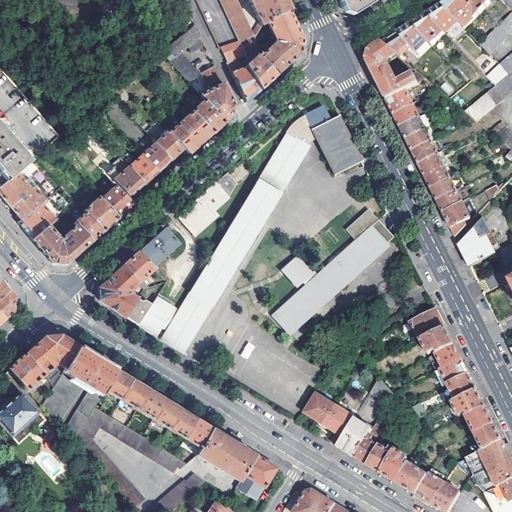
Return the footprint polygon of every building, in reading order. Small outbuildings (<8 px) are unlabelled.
[(218,0),(239,43),(253,36),(251,33),(235,0),(218,0)] [(247,0),(258,21),(260,26),(267,23),(266,21),(287,11),(282,0),(247,0)] [(340,0),(343,7),(358,11),(375,0),(340,0)] [(490,3),(487,0),(450,0),(441,6),(457,22),(464,29),(490,3)] [(173,8),(176,14),(189,8),(186,2),(173,8)] [(432,12),(427,15),(445,34),(457,22),(441,6),(432,12)] [(287,11),(266,21),(267,23),(276,43),(300,47),(302,41),(295,26),(287,11)] [(511,11),(479,44),(489,54),(511,31),(511,11)] [(428,42),(432,47),(445,34),(427,15),(416,22),(411,25),(428,42)] [(190,17),(178,26),(184,33),(193,25),(190,17)] [(253,36),(254,38),(260,26),(258,21),(251,33),(253,36)] [(160,53),(169,62),(179,53),(187,47),(198,38),(199,37),(193,25),(184,33),(160,53)] [(387,40),(402,55),(410,47),(416,53),(428,42),(411,25),(399,33),(387,40)] [(254,38),(253,36),(239,43),(245,54),(257,48),(257,46),(254,38)] [(187,47),(190,51),(195,51),(203,44),(198,38),(187,47)] [(276,43),(275,42),(260,56),(258,58),(274,77),(288,64),(299,53),(300,47),(276,43)] [(239,43),(220,49),(227,62),(237,59),(246,56),(245,54),(239,43)] [(383,43),(370,51),(367,63),(375,78),(377,82),(379,87),(386,101),(405,91),(427,80),(418,72),(397,84),(395,81),(396,80),(390,69),(389,69),(387,65),(396,58),(397,54),(383,43)] [(169,62),(188,84),(198,75),(179,53),(169,62)] [(260,56),(259,54),(244,67),(245,68),(259,90),(271,79),(274,77),(258,58),(260,56)] [(511,54),(500,65),(510,75),(511,73),(511,54)] [(227,62),(225,63),(244,103),(256,93),(259,90),(245,68),(242,69),(237,59),(227,62)] [(500,65),(493,71),(502,81),(510,75),(500,65)] [(213,66),(199,73),(205,84),(202,85),(206,92),(199,95),(203,100),(223,122),(226,120),(230,117),(231,110),(232,103),(213,66)] [(465,111),(478,122),(511,93),(511,73),(510,75),(502,81),(465,111)] [(440,87),(449,95),(454,89),(445,82),(440,87)] [(117,87),(112,92),(116,96),(121,92),(117,87)] [(405,91),(386,101),(388,104),(393,115),(413,105),(405,91)] [(223,122),(203,100),(191,112),(210,134),(215,130),(223,122)] [(413,105),(393,115),(395,118),(400,127),(419,118),(413,105)] [(362,162),(338,116),(328,120),(322,108),(304,117),(305,119),(299,122),(295,126),(289,134),(287,133),(211,256),(178,309),(156,297),(150,305),(137,325),(157,337),(163,328),(167,330),(161,340),(182,352),(308,146),(306,145),(310,140),(316,138),(334,175),(362,162)] [(182,148),(188,154),(200,144),(210,134),(191,112),(168,133),(182,148)] [(419,118),(400,127),(401,130),(406,139),(425,130),(419,118)] [(506,127),(502,122),(491,132),(495,136),(511,150),(506,157),(511,162),(511,132),(507,126),(506,127)] [(0,128),(0,185),(1,186),(15,174),(29,162),(0,128)] [(158,135),(160,138),(155,143),(170,160),(182,148),(168,133),(165,130),(158,135)] [(425,130),(406,139),(407,142),(412,152),(431,142),(425,130)] [(431,142),(412,152),(413,154),(419,165),(438,156),(431,142)] [(170,160),(155,143),(142,155),(157,172),(170,160)] [(448,165),(442,153),(438,156),(444,167),(448,165)] [(157,172),(142,155),(128,168),(143,185),(157,172)] [(438,156),(419,165),(420,168),(425,177),(444,167),(438,156)] [(444,167),(425,177),(426,180),(431,189),(450,179),(444,167)] [(128,168),(114,181),(128,197),(143,185),(128,168)] [(237,184),(227,173),(193,203),(178,216),(196,236),(218,216),(214,211),(229,197),(237,184)] [(1,186),(0,186),(0,197),(9,208),(32,188),(34,187),(27,179),(23,182),(15,174),(1,186)] [(450,179),(431,189),(432,191),(437,201),(456,191),(450,179)] [(490,200),(499,190),(497,185),(486,191),(490,200)] [(132,205),(115,186),(100,199),(117,218),(120,215),(132,205)] [(9,208),(19,220),(40,203),(43,201),(32,188),(9,208)] [(456,191),(437,201),(438,203),(444,214),(462,204),(456,191)] [(98,198),(83,211),(84,213),(101,232),(104,229),(117,218),(100,199),(98,198)] [(29,237),(31,240),(48,227),(55,221),(40,203),(19,220),(17,223),(29,237)] [(445,216),(455,236),(466,224),(464,222),(470,219),(462,204),(444,214),(445,216)] [(366,208),(378,221),(380,218),(369,205),(366,208)] [(370,227),(378,221),(366,208),(348,223),(360,236),(309,282),(307,278),(311,273),(296,257),(282,269),(297,286),(302,281),(306,285),(272,315),(288,335),(388,246),(387,245),(370,227)] [(84,213),(73,223),(76,226),(90,242),(98,235),(101,232),(84,213)] [(493,256),(495,254),(485,235),(491,232),(484,218),(459,243),(465,256),(471,267),(493,256)] [(370,227),(387,245),(394,238),(378,221),(370,227)] [(31,240),(52,264),(58,264),(65,265),(90,242),(76,226),(59,240),(48,227),(31,240)] [(149,243),(139,252),(152,267),(176,245),(164,230),(149,243)] [(511,245),(495,254),(493,256),(500,267),(511,260),(511,245)] [(131,259),(122,267),(138,284),(155,269),(152,267),(139,252),(131,259)] [(122,267),(99,288),(99,294),(100,301),(104,304),(124,318),(136,299),(131,296),(131,290),(138,284),(122,267)] [(0,297),(9,290),(0,279),(0,297)] [(15,297),(9,290),(0,297),(0,324),(5,320),(14,312),(15,297)] [(150,305),(138,297),(136,299),(124,318),(134,324),(136,326),(137,325),(150,305)] [(435,309),(410,322),(420,341),(421,340),(445,328),(444,326),(442,322),(435,309)] [(421,340),(428,354),(436,350),(438,352),(453,344),(452,341),(445,328),(421,340)] [(45,338),(26,355),(45,376),(55,387),(62,374),(63,372),(79,348),(60,337),(53,337),(45,338)] [(437,353),(445,368),(461,359),(455,348),(453,344),(438,352),(437,353)] [(92,356),(79,348),(63,372),(90,389),(63,432),(73,443),(95,408),(105,391),(117,372),(100,361),(92,356)] [(8,371),(27,392),(45,376),(26,355),(17,363),(8,371)] [(437,372),(444,386),(449,384),(468,374),(462,362),(461,359),(445,368),(437,372)] [(117,372),(105,391),(121,401),(133,382),(120,374),(117,372)] [(41,407),(52,419),(75,382),(62,374),(55,387),(41,407)] [(449,384),(457,401),(476,391),(472,382),(468,374),(449,384)] [(380,379),(370,394),(388,406),(395,395),(380,379)] [(133,382),(121,401),(136,410),(149,391),(136,384),(133,382)] [(151,393),(149,391),(136,410),(153,420),(165,401),(151,393)] [(453,403),(461,417),(467,414),(469,416),(485,407),(483,404),(476,391),(457,401),(453,403)] [(20,394),(0,411),(0,424),(18,444),(44,421),(20,394)] [(336,406),(318,395),(306,413),(325,425),(336,406)] [(165,401),(153,420),(169,429),(180,411),(168,403),(165,401)] [(417,415),(424,412),(420,403),(413,406),(417,415)] [(355,419),(336,406),(325,425),(344,437),(355,419)] [(467,417),(475,433),(493,424),(487,411),(485,407),(469,416),(467,417)] [(181,466),(183,462),(95,408),(73,443),(134,510),(145,499),(92,440),(100,428),(174,474),(179,465),(181,466)] [(180,411),(169,429),(185,440),(197,421),(183,412),(180,411)] [(373,429),(355,419),(344,437),(337,448),(351,456),(355,459),(370,435),(373,429)] [(200,423),(197,421),(185,440),(201,449),(213,431),(200,423)] [(475,433),(483,451),(502,441),(495,427),(493,424),(475,433)] [(242,479),(255,456),(235,444),(221,435),(213,431),(201,449),(197,456),(207,462),(242,479)] [(379,441),(370,435),(355,459),(364,464),(368,466),(379,447),(376,446),(379,441)] [(483,451),(457,464),(470,478),(484,493),(487,491),(511,478),(511,461),(504,445),(502,441),(483,451)] [(379,447),(368,466),(372,469),(380,474),(395,451),(386,446),(383,450),(379,447)] [(395,451),(380,474),(393,482),(397,484),(406,468),(405,466),(409,460),(395,451)] [(242,479),(238,486),(258,497),(275,469),(261,460),(255,456),(242,479)] [(406,468),(397,484),(401,486),(416,496),(427,477),(414,469),(419,462),(412,458),(406,468)] [(170,511),(207,482),(195,474),(152,508),(152,510),(148,511),(170,511)] [(445,484),(429,474),(427,477),(416,496),(419,498),(429,504),(432,505),(445,484)] [(484,493),(493,511),(501,511),(505,511),(508,511),(511,510),(511,478),(487,491),(484,493)] [(442,511),(448,511),(460,493),(445,484),(432,505),(442,511)] [(295,511),(331,511),(335,505),(314,492),(307,493),(295,511)]
